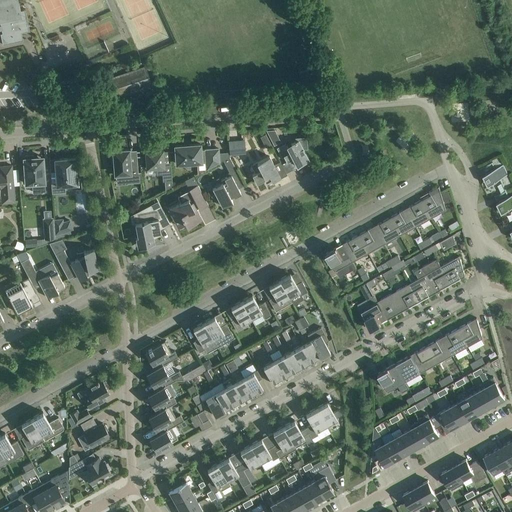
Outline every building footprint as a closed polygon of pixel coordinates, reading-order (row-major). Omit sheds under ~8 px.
[(30,31),(25,9),(16,11),(14,0),(0,0),(0,22),(2,33),(0,33),(2,44),(23,40),(21,33),(30,31)] [(299,72),(300,76),(303,85),(321,78),(316,65),(299,72)] [(145,66),(111,77),(101,81),(108,100),(152,85),(148,76),(145,66)] [(274,130),(266,130),(274,145),(281,142),(274,130)] [(286,161),(293,158),(297,165),(308,159),(303,148),(307,148),(306,137),(295,138),(296,141),(287,146),(285,143),(276,148),(282,158),(284,156),(286,161)] [(244,139),(228,141),(229,154),(245,153),(244,139)] [(206,161),(207,169),(219,162),(219,153),(218,148),(201,150),(200,144),(175,146),(176,164),(202,162),(202,161),(206,161)] [(164,163),(163,147),(155,147),(155,150),(145,150),(146,168),(156,167),(157,175),(162,174),(163,181),(165,181),(165,191),(172,187),(170,163),(164,163)] [(115,174),(124,174),(126,174),(127,183),(142,182),(141,172),(138,172),(137,161),(129,161),(129,149),(113,150),(114,157),(111,157),(112,165),(114,165),(115,174)] [(229,152),(219,153),(219,162),(223,161),(229,158),(229,152)] [(45,191),(43,157),(33,157),(33,155),(25,156),(25,158),(24,158),(25,174),(23,175),(23,183),(25,182),(26,184),(32,183),(32,193),(43,192),(45,191)] [(280,176),(269,156),(253,164),(257,172),(252,174),(256,183),(263,179),(266,183),(280,176)] [(55,171),(50,171),(51,182),(56,182),(57,185),(77,184),(75,157),(55,159),(55,171)] [(223,161),(229,172),(235,169),(230,157),(229,158),(223,161)] [(494,169),(485,174),(490,184),(500,179),(505,191),(511,187),(511,182),(499,157),(491,162),(494,169)] [(0,188),(0,189),(2,204),(15,203),(12,165),(3,166),(4,169),(0,169),(0,188)] [(212,188),(215,193),(211,195),(211,196),(217,202),(217,201),(219,200),(222,206),(232,201),(230,197),(233,195),(234,197),(241,193),(231,174),(221,180),(222,182),(212,188)] [(169,209),(178,226),(186,222),(187,224),(200,217),(195,207),(198,206),(200,209),(208,204),(198,185),(190,189),(193,196),(169,209)] [(431,194),(421,200),(431,218),(446,209),(439,186),(429,192),(431,194)] [(508,197),(499,201),(504,211),(511,207),(511,187),(505,191),(508,197)] [(421,200),(405,209),(415,227),(431,218),(421,200)] [(135,237),(137,249),(146,244),(154,242),(153,237),(161,233),(160,229),(170,224),(160,206),(160,207),(152,208),(151,207),(138,214),(139,222),(135,223),(137,236),(135,237)] [(415,227),(405,209),(390,217),(400,235),(415,227)] [(390,217),(374,226),(384,244),(400,235),(390,217)] [(43,218),(45,238),(55,238),(54,220),(53,218),(43,218)] [(54,220),(55,235),(72,229),(70,220),(63,223),(63,219),(54,220)] [(358,235),(368,253),(384,244),(374,226),(358,235)] [(442,236),(442,237),(448,233),(445,229),(439,232),(442,236)] [(439,232),(433,236),(435,240),(442,236),(439,232)] [(456,243),(453,234),(440,242),(444,250),(456,243)] [(358,235),(342,244),(353,262),(353,261),(368,253),(358,235)] [(429,237),(424,241),(426,245),(432,242),(429,237)] [(25,239),(26,247),(37,246),(37,238),(25,239)] [(426,245),(424,241),(418,244),(421,249),(426,245)] [(353,262),(342,244),(326,253),(331,262),(330,263),(333,268),(334,267),(340,277),(357,268),(353,261),(353,262)] [(438,248),(436,244),(430,247),(433,252),(438,248)] [(433,252),(430,247),(424,250),(427,255),(433,252)] [(64,249),(55,254),(65,272),(64,270),(72,266),(80,280),(94,273),(92,270),(98,268),(93,249),(84,251),(84,255),(71,262),(64,249)] [(398,255),(391,259),(394,264),(401,260),(398,255)] [(441,266),(451,284),(465,276),(459,255),(441,266)] [(38,275),(29,258),(21,262),(29,277),(30,279),(38,275)] [(421,267),(435,293),(451,284),(441,266),(437,258),(421,267)] [(400,267),(406,264),(403,259),(397,262),(400,267)] [(400,267),(397,262),(392,266),(395,270),(400,267)] [(409,283),(419,301),(435,293),(421,267),(414,271),(418,278),(409,283)] [(49,274),(38,280),(47,297),(58,291),(57,289),(64,285),(57,272),(50,276),(49,274)] [(290,273),(279,279),(289,298),(300,292),(301,295),(307,291),(301,281),(296,284),(290,273)] [(361,276),(363,280),(363,281),(369,277),(367,273),(361,276)] [(13,306),(17,313),(32,305),(27,295),(36,291),(30,279),(29,277),(22,280),(24,285),(23,286),(20,281),(5,289),(8,294),(5,295),(11,307),(13,306)] [(289,298),(279,279),(268,285),(274,296),(269,299),(272,304),(277,301),(278,304),(289,298)] [(376,284),(373,279),(367,282),(370,287),(376,284)] [(409,283),(393,292),(404,310),(419,301),(409,283)] [(393,292),(378,301),(388,319),(404,310),(393,292)] [(241,300),(251,319),(262,313),(265,319),(271,315),(263,302),(258,305),(252,294),(241,300)] [(251,319),(241,300),(230,306),(236,317),(231,320),(237,331),(243,328),(241,324),(251,319)] [(388,319),(378,301),(361,310),(363,314),(362,315),(365,320),(366,319),(371,329),(388,319)] [(304,308),(298,311),(301,317),(307,313),(304,308)] [(234,338),(226,323),(220,326),(214,316),(203,322),(213,340),(217,347),(234,338)] [(304,316),(299,319),(303,327),(308,324),(304,316)] [(458,328),(468,346),(483,338),(477,318),(458,328)] [(303,327),(299,319),(295,321),(299,329),(303,327)] [(213,340),(203,322),(192,328),(198,338),(193,342),(196,347),(201,344),(203,346),(213,340)] [(307,334),(310,340),(320,357),(330,351),(325,342),(328,341),(321,327),(307,334)] [(442,337),(452,355),(468,346),(458,328),(442,337)] [(281,332),(286,340),(290,338),(285,330),(281,332)] [(280,343),(276,335),(272,337),(276,345),(280,343)] [(442,337),(427,346),(437,364),(452,355),(442,337)] [(271,348),(266,340),(262,342),(267,351),(271,348)] [(310,340),(301,345),(311,362),(320,357),(310,340)] [(178,356),(174,350),(171,352),(165,341),(146,351),(147,353),(146,354),(149,359),(150,359),(152,363),(160,359),(163,364),(178,356)] [(301,345),(292,350),(302,367),(311,362),(301,345)] [(437,364),(427,346),(411,354),(421,372),(424,371),(437,364)] [(292,350),(282,355),(292,373),(302,367),(292,350)] [(421,372),(411,354),(395,363),(402,376),(405,381),(421,372)] [(282,355),(273,361),(283,378),(292,373),(282,355)] [(242,363),(238,356),(233,359),(233,360),(236,365),(237,366),(242,363)] [(482,357),(476,360),(479,365),(484,362),(482,357)] [(233,360),(233,359),(225,363),(230,371),(238,367),(237,366),(233,360)] [(476,360),(470,363),(473,368),(479,365),(476,360)] [(283,378),(273,361),(259,368),(264,376),(267,375),(272,384),(283,378)] [(163,364),(147,373),(148,375),(147,376),(150,381),(151,381),(153,385),(162,380),(166,386),(176,380),(192,380),(189,373),(183,376),(179,370),(172,374),(170,375),(164,365),(163,365),(163,364)] [(228,372),(224,364),(220,366),(224,374),(228,372)] [(396,379),(389,367),(378,373),(383,382),(383,383),(385,388),(386,387),(388,391),(398,385),(402,392),(409,388),(405,381),(402,376),(396,379)] [(203,372),(208,380),(212,378),(207,370),(203,372)] [(257,370),(243,377),(253,395),(263,389),(258,380),(261,378),(257,370)] [(453,379),(450,374),(445,378),(447,383),(453,379)] [(243,377),(234,382),(243,400),(253,395),(243,377)] [(483,382),(486,386),(496,403),(505,398),(493,377),(483,382)] [(222,383),(224,388),(234,405),(243,400),(234,382),(231,378),(222,383)] [(445,378),(439,381),(442,386),(447,383),(445,378)] [(83,398),(89,408),(106,398),(103,394),(109,391),(106,387),(108,386),(105,381),(103,382),(102,379),(98,381),(96,382),(93,384),(87,387),(86,388),(89,394),(83,398)] [(173,396),(170,397),(164,386),(148,395),(149,397),(148,398),(151,403),(152,403),(154,407),(163,402),(166,407),(176,402),(173,396)] [(486,386),(477,391),(487,408),(496,403),(486,386)] [(224,388),(215,393),(225,410),(234,405),(224,388)] [(487,408),(477,391),(468,396),(478,413),(487,408)] [(413,395),(416,400),(422,397),(419,392),(413,395)] [(225,410),(215,393),(202,400),(206,409),(210,407),(215,416),(225,410)] [(413,395),(406,399),(409,404),(416,400),(413,395)] [(478,413),(468,396),(460,401),(469,418),(478,413)] [(327,401),(316,407),(326,426),(337,420),(336,417),(341,414),(338,409),(333,412),(327,401)] [(469,418),(460,401),(451,406),(460,423),(469,418)] [(183,420),(180,414),(175,417),(169,406),(177,402),(176,402),(166,407),(149,417),(150,419),(149,419),(152,425),(153,424),(155,429),(164,424),(167,429),(183,420)] [(460,423),(451,406),(441,411),(451,428),(460,423)] [(326,426),(316,407),(305,413),(311,424),(306,427),(308,433),(311,438),(318,434),(316,432),(326,426)] [(72,418),(76,423),(91,415),(90,414),(87,408),(79,412),(77,409),(70,413),(72,418)] [(201,410),(197,413),(202,423),(205,428),(211,424),(209,419),(203,409),(201,410)] [(381,410),(376,413),(380,421),(386,418),(381,410)] [(64,427),(58,417),(49,422),(43,411),(32,417),(42,436),(45,440),(63,430),(64,427)] [(418,419),(419,421),(420,421),(430,440),(439,435),(428,413),(418,419)] [(42,436),(32,417),(21,424),(27,434),(21,437),(24,443),(29,450),(45,440),(42,436)] [(84,430),(85,430),(86,432),(84,433),(92,446),(110,436),(107,430),(108,429),(105,424),(104,425),(103,423),(97,426),(95,424),(96,424),(92,417),(81,424),(84,430)] [(300,431),(294,420),(283,426),(293,444),(304,438),(303,436),(308,433),(306,427),(300,431)] [(420,421),(419,421),(410,426),(411,428),(412,428),(421,445),(430,440),(420,421)] [(293,444),(283,426),(272,432),(278,443),(273,446),(276,451),(279,456),(280,457),(296,448),(293,444)] [(150,441),(153,447),(154,446),(157,451),(178,439),(171,427),(150,439),(151,441),(150,441)] [(412,428),(411,428),(403,433),(412,450),(421,445),(412,428)] [(5,433),(0,435),(0,449),(4,457),(7,463),(24,453),(19,446),(16,440),(11,443),(5,433)] [(412,450),(403,433),(394,438),(403,455),(412,450)] [(276,451),(273,446),(267,449),(261,438),(250,444),(260,463),(271,457),(273,460),(279,456),(276,451)] [(403,455),(394,438),(385,443),(395,460),(403,455)] [(511,442),(511,440),(502,445),(511,463),(511,442)] [(68,441),(60,445),(63,451),(68,448),(68,441)] [(395,460),(385,443),(376,448),(385,465),(395,460)] [(260,463),(250,444),(239,450),(245,461),(240,464),(243,469),(248,466),(250,469),(260,463)] [(511,463),(502,445),(493,450),(506,473),(511,469),(511,463)] [(493,450),(484,456),(493,473),(502,468),(505,473),(506,473),(493,450)] [(74,454),(69,457),(69,465),(78,461),(74,454)] [(250,482),(243,469),(240,464),(234,467),(228,456),(217,463),(228,481),(237,476),(242,486),(250,482)] [(68,466),(69,478),(84,469),(92,484),(111,474),(109,470),(111,469),(107,462),(106,463),(104,460),(102,462),(99,457),(86,464),(83,458),(68,466)] [(459,464),(455,466),(462,479),(471,474),(475,480),(475,481),(486,475),(478,460),(470,464),(466,458),(458,463),(459,464)] [(23,466),(26,471),(34,466),(32,461),(23,466)] [(215,497),(218,502),(225,498),(219,486),(228,481),(217,463),(207,469),(213,479),(207,482),(211,490),(213,494),(215,497)] [(312,474),(315,480),(324,497),(334,492),(329,483),(336,479),(328,465),(312,474)] [(450,468),(442,472),(452,490),(464,483),(462,479),(455,466),(450,468)] [(42,484),(54,506),(65,500),(59,489),(64,487),(58,475),(42,484)] [(22,487),(17,478),(11,482),(16,490),(22,487)] [(324,497),(315,480),(306,485),(316,502),(324,497)] [(420,485),(416,487),(424,501),(436,494),(428,480),(420,484),(420,485)] [(175,501),(192,492),(186,481),(169,490),(175,501)] [(42,484),(25,493),(32,504),(37,501),(43,511),(54,506),(42,484)] [(316,502),(306,485),(297,490),(307,507),(316,502)] [(411,489),(404,494),(413,511),(426,504),(424,501),(416,487),(412,490),(411,489)] [(307,507),(297,490),(288,495),(298,511),(307,507)] [(198,502),(192,492),(175,501),(181,511),(198,502)] [(25,493),(9,502),(14,511),(28,511),(26,507),(32,504),(25,493)] [(297,511),(298,511),(288,495),(279,500),(286,511),(297,511)] [(446,497),(439,500),(445,510),(452,506),(446,497)] [(286,511),(279,500),(270,505),(274,511),(286,511)] [(0,511),(14,511),(9,502),(11,507),(3,511),(0,511)] [(203,511),(198,502),(181,511),(180,511),(203,511)]
